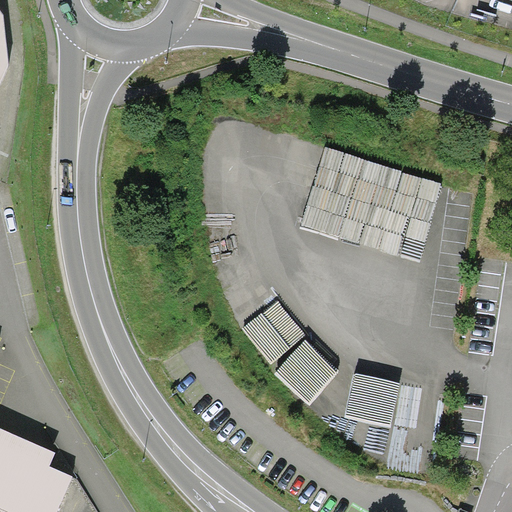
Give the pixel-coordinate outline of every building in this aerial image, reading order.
[(295,164),(320,166),(322,144),(297,142),(295,164)] [(428,242),(446,180),(331,146),(307,225),(345,236),(350,219),(428,242)] [(279,370),(311,402),(344,371),(312,338),(279,370)] [(350,417),(394,428),(406,381),(362,370),(350,417)] [(0,441),(0,511),(55,511),(67,484),(42,474),(47,462),(0,441)]
